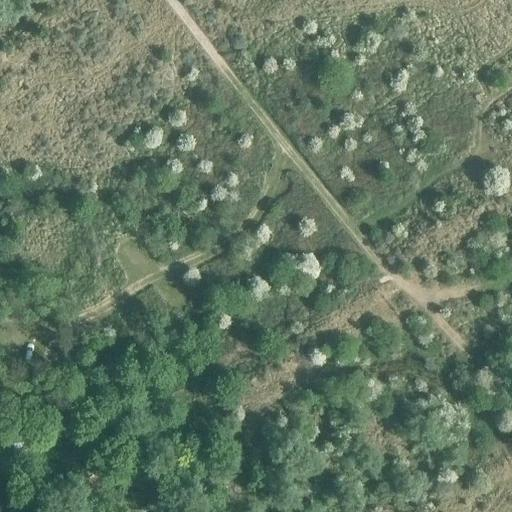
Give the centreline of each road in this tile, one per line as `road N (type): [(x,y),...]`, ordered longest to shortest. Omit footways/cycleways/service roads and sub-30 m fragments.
road 1 (track): [(172,0),(387,272),(423,296),(511,275)]
road 2 (track): [(280,142),(258,211),(226,242),(99,312),(4,341)]
road 3 (track): [(423,296),(511,396)]
